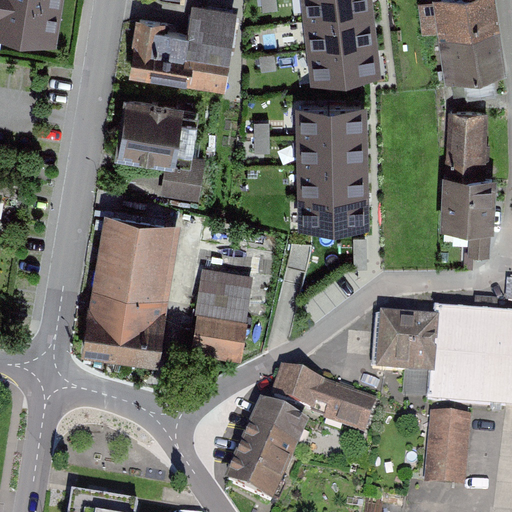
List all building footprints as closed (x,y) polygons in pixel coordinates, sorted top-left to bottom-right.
[(0,0),(0,30),(53,38),(58,0),(0,0)] [(307,0),(309,18),(370,11),(368,0),(307,0)] [(497,17),(494,0),(435,0),(421,2),(425,33),(446,30),(445,24),(497,17)] [(140,19),(132,70),(222,84),(233,12),(193,6),(189,35),(168,32),(169,24),(140,19)] [(309,18),(317,78),(377,70),(370,11),(309,18)] [(445,24),(446,30),(453,79),(464,77),(467,95),(495,91),(492,74),(505,72),(497,17),(445,24)] [(129,101),(121,153),(171,161),(165,192),(195,197),(200,163),(189,162),(197,112),(129,101)] [(362,102),(302,104),(303,135),(363,133),(362,102)] [(480,158),(483,113),(452,111),(448,177),(484,179),(485,159),(480,158)] [(363,133),(303,135),(304,165),(364,163),(363,133)] [(364,163),(304,165),(305,194),(364,192),(364,163)] [(489,233),(492,179),(484,179),(448,177),(446,224),(472,226),(471,232),(489,233)] [(364,192),(305,194),(306,225),(365,224),(364,192)] [(166,226),(113,218),(99,307),(90,306),(83,349),(159,361),(167,311),(152,309),(166,226)] [(249,277),(208,271),(196,346),(236,353),(249,277)] [(509,315),(435,309),(434,323),(430,374),(428,400),(511,405),(511,280),(509,315)] [(430,374),(434,323),(380,319),(377,370),(430,374)] [(338,389),(285,371),(276,397),(328,416),(338,389)] [(374,402),(338,389),(328,416),(327,418),(364,431),(374,402)] [(264,406),(255,429),(296,447),(306,427),(264,406)] [(463,483),(470,422),(434,418),(428,479),(463,483)] [(255,429),(230,481),(273,501),(296,447),(255,429)] [(141,511),(143,506),(73,495),(70,511),(141,511)]
